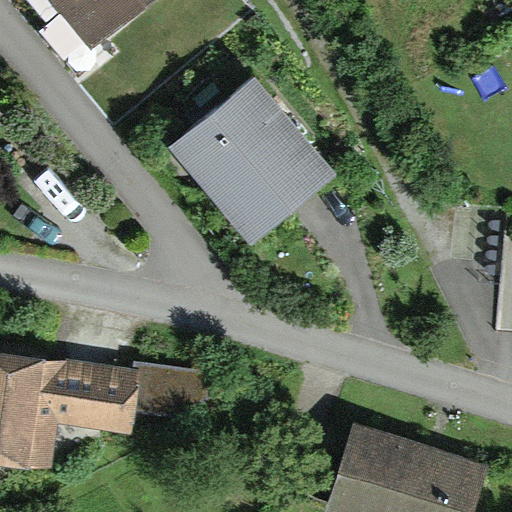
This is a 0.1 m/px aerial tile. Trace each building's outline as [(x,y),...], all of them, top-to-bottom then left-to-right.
[(44,0),(91,51),(147,0),(44,0)] [(254,245),(336,175),(250,74),(167,144),(254,245)] [(458,209),(461,319),(508,318),(504,208),(458,209)] [(29,410),(116,421),(163,412),(204,395),(208,366),(0,339),(0,455),(23,459),(29,410)] [(322,511),(473,511),(489,464),(353,420),(322,511)]
